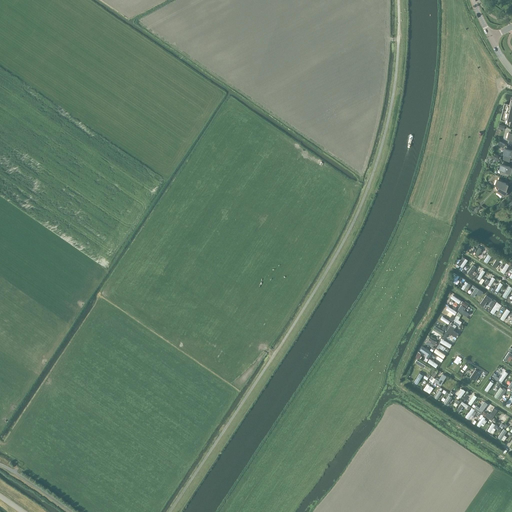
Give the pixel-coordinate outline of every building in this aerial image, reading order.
[(511,105),(509,104),(504,103),(500,120),(511,123),(511,105)] [(511,149),(511,148),(506,146),(506,148),(505,147),(503,154),(504,154),(503,159),(505,159),(505,160),(507,161),(508,160),(511,161),(511,160),(511,150),(511,149)] [(507,165),(506,164),(504,162),(503,162),(502,164),(500,163),(499,170),(501,170),(500,174),(508,176),(510,173),(510,172),(511,172),(511,169),(511,167),(507,166),(507,165)] [(495,186),(496,186),(496,187),(496,188),(497,189),(498,190),(497,192),(505,197),(508,192),(505,190),(506,188),(507,188),(508,184),(503,182),(503,181),(499,178),(498,181),(497,180),(495,186)] [(497,265),(499,260),(495,258),(491,266),(499,270),(501,267),(497,265)] [(481,270),(476,278),(478,280),(484,271),(481,270)] [(451,296),(450,298),(458,304),(460,302),(451,296)] [(494,304),(489,312),(492,315),(498,307),(494,304)] [(455,316),(457,312),(445,306),(443,309),(455,316)] [(503,321),(508,310),(505,309),(499,319),(503,321)] [(452,325),(451,327),(456,329),(460,321),(455,319),(452,325)] [(440,340),(439,343),(449,348),(451,345),(440,340)] [(429,359),(426,362),(435,368),(437,366),(429,359)] [(474,382),(478,373),(474,371),(470,380),(474,382)] [(500,401),(506,391),(499,387),(493,397),(500,401)] [(460,402),(455,411),(459,413),(462,407),(466,409),(467,407),(460,402)] [(503,430),(497,438),(500,440),(505,435),(507,433),(503,430)]
